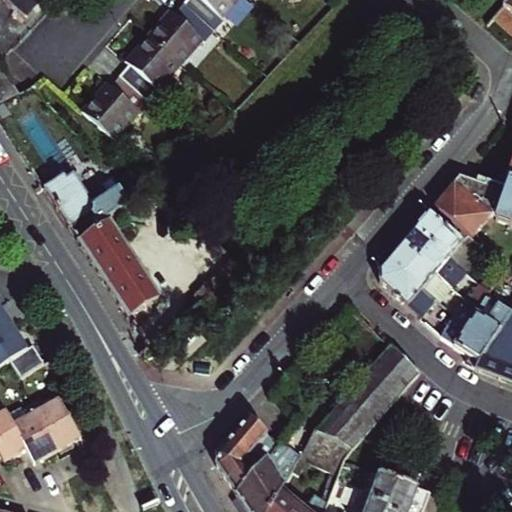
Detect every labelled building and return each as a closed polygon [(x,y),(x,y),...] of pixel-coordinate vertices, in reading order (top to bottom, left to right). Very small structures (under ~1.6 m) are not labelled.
[(46,0),(18,0),(34,14),(46,0)] [(185,0),(182,3),(214,32),(224,21),(221,18),(236,0),(185,0)] [(511,0),(494,20),(511,35),(511,0)] [(178,65),(201,40),(204,43),(214,32),(182,3),(172,14),(168,10),(146,35),(178,65)] [(126,64),(116,75),(149,104),(159,93),(155,90),(178,65),(146,35),(123,60),(126,64)] [(111,139),(134,114),(137,117),(149,104),(116,75),(105,87),(101,84),(78,110),(111,139)] [(106,171),(94,159),(85,167),(89,173),(96,167),(102,174),(106,171)] [(467,172),(462,178),(485,186),(488,180),(467,172)] [(100,181),(104,186),(112,181),(107,173),(102,176),(100,181)] [(511,174),(507,187),(488,180),(485,186),(462,178),(435,209),(472,241),(494,215),(498,217),(498,219),(511,224),(511,174)] [(158,301),(107,222),(130,208),(112,181),(104,186),(101,188),(107,198),(92,208),(74,180),(68,184),(64,178),(61,180),(56,178),(46,184),(46,190),(44,192),(87,258),(128,321),(158,301)] [(429,217),(416,232),(464,274),(468,269),(462,265),(472,253),(429,217)] [(464,274),(416,232),(402,248),(446,285),(451,289),(464,274)] [(402,248),(389,263),(422,291),(433,301),(446,285),(402,248)] [(234,259),(194,300),(201,308),(215,325),(257,281),(234,259)] [(422,291),(389,263),(380,274),(380,284),(407,309),(422,291)] [(511,274),(507,270),(497,285),(511,294),(511,274)] [(480,286),(469,302),(480,310),(486,301),(491,294),(480,286)] [(434,310),(438,305),(433,301),(429,306),(434,310)] [(461,308),(454,319),(441,339),(440,340),(471,359),(468,365),(476,371),(511,317),(486,301),(480,310),(475,318),(461,308)] [(0,338),(13,331),(0,311),(0,338)] [(391,349),(349,312),(325,339),(368,377),(391,349)] [(441,339),(454,319),(446,312),(433,332),(441,339)] [(511,315),(511,317),(476,371),(502,381),(511,353),(511,315)] [(13,331),(0,338),(0,369),(7,365),(28,352),(13,331)] [(145,361),(169,346),(165,340),(164,338),(146,349),(148,352),(147,353),(145,356),(145,357),(145,361)] [(312,442),(289,479),(296,483),(305,468),(337,482),(344,465),(420,375),(391,349),(368,377),(360,386),(312,442)] [(7,365),(19,385),(44,369),(31,350),(28,352),(7,365)] [(511,353),(502,381),(511,385),(511,353)] [(35,406),(57,447),(80,434),(59,393),(42,402),(35,406)] [(39,396),(32,400),(35,406),(42,402),(39,396)] [(25,404),(28,410),(35,406),(32,400),(25,404)] [(0,407),(0,449),(4,457),(27,445),(13,418),(6,404),(0,407)] [(28,410),(13,418),(27,445),(30,450),(35,459),(43,455),(57,447),(35,406),(28,410)] [(276,452),(249,423),(238,436),(268,462),(276,452)] [(269,511),(280,495),(283,491),(273,476),(276,472),(301,434),(296,429),(276,452),(268,462),(262,469),(237,499),(245,511),(269,511)] [(238,436),(226,450),(245,466),(250,459),(262,469),(268,462),(238,436)] [(250,459),(245,466),(226,450),(218,459),(217,470),(237,499),(262,469),(250,459)] [(43,455),(35,459),(38,465),(46,460),(43,455)] [(369,511),(382,482),(374,479),(360,511),(369,511)] [(369,511),(425,511),(431,497),(383,479),(382,482),(369,511)] [(298,511),(280,495),(269,511),(325,511),(331,497),(324,495),(319,507),(312,501),(304,511),(300,508),(298,511)]
